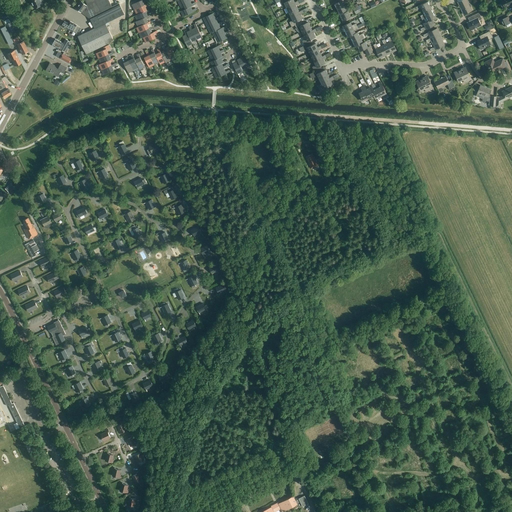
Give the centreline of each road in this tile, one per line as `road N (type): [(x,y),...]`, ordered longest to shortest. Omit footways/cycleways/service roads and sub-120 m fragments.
road 1 (track): [(345,450),(381,472),(457,466),(475,477),(504,459),(451,335),(438,328),(379,368),(381,409),(346,441)]
road 2 (track): [(169,511),(193,413),(241,332),(232,313),(241,289),(236,269),(260,215),(216,119)]
road 3 (track): [(511,386),(433,229),(300,287),(241,332)]
road 4 (track): [(511,130),(213,107)]
road 5 (unclassified): [(106,511),(0,290)]
road 6 (track): [(213,107),(114,104),(23,145),(2,143)]
road 7 (tertiary): [(0,127),(69,0)]
road 8 (track): [(329,116),(390,245)]
road 9 (track): [(451,467),(456,456),(404,350)]
road 10 (residential): [(344,71),(423,65),(462,46)]
